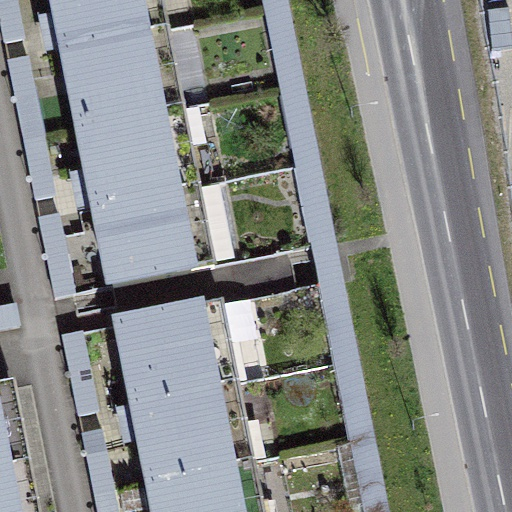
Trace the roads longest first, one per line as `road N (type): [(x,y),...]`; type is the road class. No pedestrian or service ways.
road 1 (primary): [(510,511),(407,0)]
road 2 (residential): [(0,98),(80,511)]
